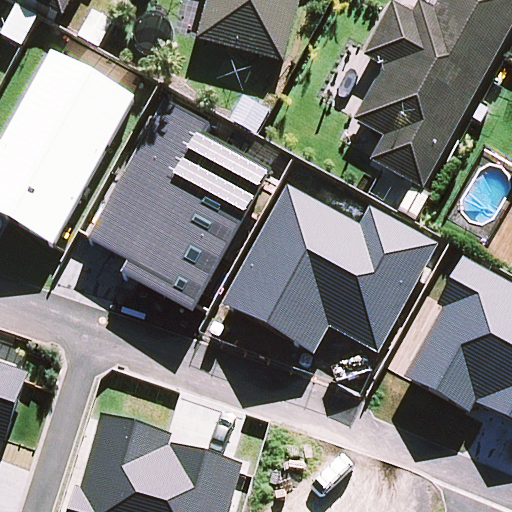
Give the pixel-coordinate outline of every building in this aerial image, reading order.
[(25,0),(64,20),(74,0),(25,0)] [(208,0),(198,42),(286,64),(302,0),(208,0)] [(511,33),(511,0),(443,0),(437,13),(421,4),(414,18),(395,7),(367,58),(387,68),(356,124),(386,140),(373,164),(425,193),(511,33)] [(0,41),(22,53),(40,20),(15,7),(0,35),(0,41)] [(100,56),(118,24),(91,9),(73,40),(100,56)] [(0,447),(5,449),(30,377),(0,366),(0,447)]
